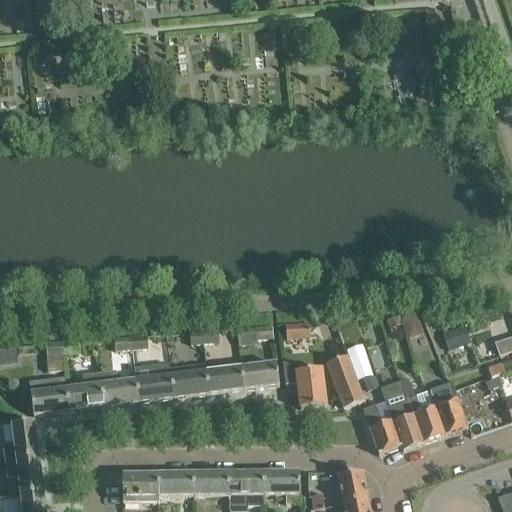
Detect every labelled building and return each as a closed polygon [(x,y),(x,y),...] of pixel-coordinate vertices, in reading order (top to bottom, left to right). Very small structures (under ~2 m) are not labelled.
[(397,317),(384,322),(388,331),(400,326),(397,317)] [(414,317),(400,322),(408,343),(422,337),(414,317)] [(286,343),(310,341),(309,327),(285,329),(286,343)] [(271,331),(255,332),(256,343),(272,342),(271,331)] [(256,348),(256,343),(255,332),(236,334),(238,350),(256,348)] [(466,348),(460,333),(443,339),(448,354),(466,348)] [(203,336),(204,347),(218,346),(217,335),(203,336)] [(204,347),(203,336),(189,337),(190,349),(204,347)] [(130,342),(130,353),(147,352),(146,341),(130,342)] [(361,341),(350,345),(354,355),(364,351),(361,341)] [(130,353),(130,342),(113,343),(114,354),(130,353)] [(511,342),(494,348),(498,360),(511,355),(511,342)] [(61,347),(62,358),(78,357),(77,346),(61,347)] [(63,375),(62,358),(61,347),(45,348),(47,376),(63,375)] [(374,372),(380,392),(400,385),(387,349),(375,353),(381,369),(374,372)] [(14,352),(0,353),(0,369),(16,367),(14,352)] [(342,412),(363,405),(346,360),(326,368),(342,412)] [(282,365),(284,388),(297,386),(299,411),(325,408),(322,373),(297,375),(296,364),(282,365)] [(511,364),(501,368),(504,377),(511,373),(511,364)] [(275,367),(240,372),(243,394),(278,389),(275,367)] [(486,372),(490,382),(504,377),(501,368),(501,367),(486,372)] [(133,372),(135,385),(138,407),(173,402),(169,373),(168,368),(133,372)] [(204,368),(169,373),(173,402),(208,398),(206,376),(205,376),(204,368)] [(243,394),(240,372),(206,376),(208,398),(243,394)] [(138,407),(135,385),(117,387),(115,376),(100,378),(104,411),(138,407)] [(66,394),(68,415),(104,411),(100,378),(82,380),(83,392),(66,394)] [(378,391),(374,381),(363,384),(367,395),(378,391)] [(64,383),(28,387),(33,420),(68,415),(66,394),(64,383)] [(496,383),(485,387),(487,394),(498,390),(496,383)] [(421,448),(412,420),(406,403),(400,385),(380,392),(384,406),(400,451),(401,455),(421,448)] [(452,388),(428,395),(434,412),(434,411),(444,440),(467,433),(452,388)] [(428,395),(406,403),(412,420),(421,448),(444,440),(434,411),(434,412),(428,395)] [(384,406),(362,414),(363,416),(374,445),(378,458),(400,451),(384,406)] [(4,464),(37,460),(33,425),(11,428),(11,429),(2,430),(5,448),(2,448),(4,464)] [(42,495),(37,460),(4,464),(6,482),(18,480),(20,498),(42,495)] [(343,509),(367,504),(362,476),(337,481),(343,509)] [(228,500),(227,511),(247,511),(248,510),(263,510),(263,499),(263,477),(228,478),(228,500)] [(298,499),(298,477),(263,477),(263,499),(285,499),(285,509),(298,508),(298,499)] [(193,500),(192,478),(157,479),(158,501),(193,500)] [(228,500),(228,478),(192,478),(193,500),(228,500)] [(158,508),(158,501),(157,479),(122,479),(122,508),(158,508)] [(20,498),(21,511),(43,511),(42,495),(20,498)] [(511,511),(511,496),(497,502),(500,511),(511,511)] [(310,500),(311,511),(322,511),(321,499),(310,500)]
